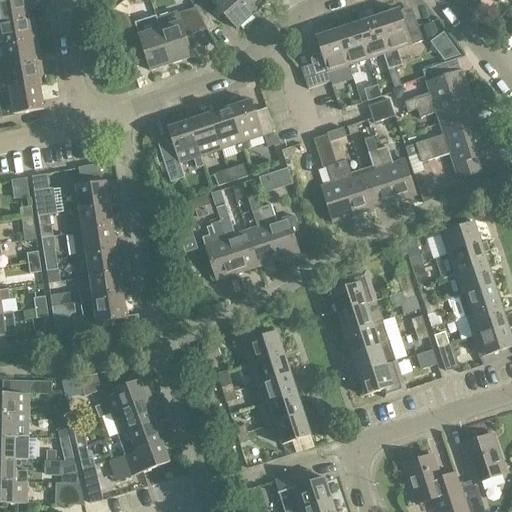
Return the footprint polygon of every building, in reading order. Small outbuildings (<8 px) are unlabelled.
[(0,0),(0,24),(28,19),(24,0),(0,0)] [(209,34),(219,28),(202,0),(192,0),(190,1),(209,34)] [(253,16),(238,0),(211,0),(211,1),(237,30),(253,16)] [(238,0),(253,16),(270,0),(238,0)] [(397,52),(423,43),(418,28),(406,32),(399,11),(378,18),(395,69),(402,66),(397,52)] [(160,30),(158,30),(170,66),(192,58),(177,13),(156,20),(160,30)] [(135,38),(128,16),(116,20),(124,42),(135,38)] [(395,69),(378,18),(356,25),(368,61),(383,56),(388,71),(395,69)] [(0,47),(2,47),(32,42),(31,34),(35,33),(33,19),(28,19),(0,24),(0,32),(1,37),(0,36),(0,47)] [(356,65),(368,61),(356,25),(335,32),(347,68),(349,68),(352,77),(359,75),(356,65)] [(170,66),(158,30),(138,37),(151,73),(170,66)] [(347,68),(335,32),(315,39),(321,54),(312,57),(310,61),(312,66),(315,75),(306,78),(304,79),(308,91),(331,84),(328,75),(347,68)] [(0,70),(6,70),(36,64),(32,42),(2,47),(5,60),(0,60),(0,70)] [(0,93),(10,92),(39,87),(38,79),(43,78),(41,64),(36,64),(6,70),(0,70),(0,93)] [(303,69),(306,78),(315,75),(312,66),(303,69)] [(426,83),(429,94),(404,103),(407,114),(416,111),(417,112),(418,111),(417,110),(469,93),(462,72),(426,83)] [(39,87),(10,92),(14,115),(43,111),(39,87)] [(378,87),(364,91),(368,103),(382,98),(378,87)] [(440,126),(476,114),(469,93),(417,110),(418,111),(417,112),(419,119),(436,114),(440,126)] [(388,100),(368,107),(373,124),(394,117),(388,100)] [(255,112),(251,101),(230,108),(244,150),(250,148),(247,141),(274,132),(267,108),(255,112)] [(244,150),(230,108),(210,115),(222,149),(235,145),(238,152),(244,150)] [(418,155),(482,134),(476,114),(440,126),(443,135),(414,145),(418,155)] [(210,115),(190,121),(201,156),(222,149),(210,115)] [(171,140),(158,144),(170,182),(184,177),(180,163),(193,159),(197,170),(204,167),(200,157),(201,156),(190,121),(167,129),(171,140)] [(343,129),(326,135),(327,136),(329,144),(346,138),(343,129)] [(458,181),(482,173),(478,159),(489,155),(482,134),(418,155),(421,164),(449,155),(458,181)] [(320,188),(321,191),(318,192),(315,195),(317,203),(322,204),(325,203),(332,224),(354,217),(342,181),(337,164),(336,165),(329,144),(327,136),(313,141),(322,170),(327,168),(332,185),(320,188)] [(375,210),(395,203),(378,151),(374,138),(364,141),(372,168),(362,172),(363,174),(375,210)] [(378,151),(395,203),(416,197),(414,193),(404,161),(393,165),(387,148),(378,151)] [(375,210),(363,174),(362,172),(350,175),(346,162),(337,164),(342,181),(354,217),(375,210)] [(76,163),(64,164),(65,179),(77,178),(76,163)] [(99,165),(79,169),(81,183),(102,179),(99,165)] [(243,165),(228,170),(229,171),(233,182),(248,177),(243,165)] [(216,175),(220,187),(233,183),(233,182),(229,171),(216,175)] [(76,187),(77,193),(80,210),(109,206),(106,182),(76,187)] [(36,207),(38,216),(49,215),(57,213),(53,189),(34,193),(36,207)] [(257,229),(248,232),(260,266),(279,260),(262,209),(261,209),(257,196),(247,199),(257,229)] [(212,216),(206,197),(179,206),(184,225),(212,216)] [(248,232),(234,236),(223,200),(215,202),(221,222),(238,273),(260,266),(248,232)] [(221,222),(215,202),(214,203),(220,223),(211,226),(211,227),(207,229),(209,237),(202,239),(206,251),(202,252),(200,255),(204,268),(207,269),(211,268),(215,281),(238,273),(221,222)] [(388,210),(391,220),(406,216),(403,205),(388,210)] [(83,233),(113,228),(109,206),(80,210),(70,212),(73,234),(83,233)] [(287,219),(276,223),(271,206),(262,209),(279,260),(299,254),(292,234),(299,232),(295,217),(288,220),(287,219)] [(21,219),(33,217),(31,208),(20,209),(21,219)] [(38,216),(39,227),(51,225),(49,215),(38,216)] [(21,219),(23,230),(34,228),(33,217),(21,219)] [(447,256),(482,244),(475,223),(441,234),(447,256)] [(188,226),(177,229),(182,245),(192,241),(188,226)] [(113,228),(83,233),(73,234),(77,257),(87,255),(116,251),(113,228)] [(482,244),(447,256),(454,276),(489,265),(485,254),(491,252),(488,243),(482,244)] [(43,252),(45,262),(56,260),(55,250),(43,252)] [(116,251),(87,255),(90,278),(120,274),(116,251)] [(26,254),(28,264),(40,262),(38,253),(26,254)] [(412,267),(422,264),(420,256),(410,259),(412,267)] [(45,262),(47,272),(58,270),(56,260),(45,262)] [(40,262),(28,264),(30,275),(41,273),(40,262)] [(422,264),(412,267),(417,280),(427,277),(422,264)] [(466,294),(466,295),(495,285),(489,265),(454,276),(460,296),(466,294)] [(338,314),(367,305),(367,304),(376,301),(369,281),(367,282),(364,272),(345,279),(348,287),(331,293),(338,314)] [(94,301),(100,300),(123,297),(120,274),(90,278),(92,291),(79,293),(81,303),(94,301)] [(401,287),(403,293),(413,290),(411,282),(410,282),(408,275),(398,278),(401,287)] [(467,317),(467,318),(502,307),(495,285),(466,295),(459,297),(465,317),(467,317)] [(416,296),(413,290),(403,293),(405,299),(416,296)] [(0,292),(0,315),(2,315),(0,302),(9,301),(8,291),(0,292)] [(423,299),(426,308),(436,305),(432,292),(422,296),(423,299)] [(50,297),(52,307),(70,305),(70,304),(63,305),(62,295),(50,297)] [(34,299),(35,310),(47,308),(45,297),(34,299)] [(83,317),(93,324),(127,319),(123,297),(100,300),(94,301),(81,303),(83,317)] [(345,335),(374,325),(383,322),(376,302),(367,305),(338,314),(345,335)] [(52,307),(53,317),(72,314),(70,305),(52,307)] [(397,318),(418,314),(417,305),(395,309),(397,318)] [(436,305),(426,308),(428,315),(438,311),(436,305)] [(467,318),(474,339),(508,327),(502,307),(467,318)] [(47,308),(35,310),(37,319),(48,318),(47,308)] [(2,315),(0,315),(0,338),(17,336),(13,313),(2,315)] [(414,326),(417,335),(427,331),(424,322),(423,323),(422,318),(412,321),(414,326)] [(390,342),(383,322),(374,325),(345,335),(352,356),(381,346),(390,343),(390,342)] [(511,356),(511,349),(511,348),(511,347),(511,338),(508,327),(474,339),(482,366),(511,356)] [(427,331),(417,335),(419,341),(429,337),(427,331)] [(257,338),(255,333),(240,338),(249,365),(284,354),(276,332),(257,338)] [(439,350),(452,346),(452,345),(449,346),(445,334),(434,337),(439,350)] [(358,376),(388,366),(397,364),(397,363),(390,343),(381,346),(352,356),(358,376)] [(460,368),(452,346),(439,350),(446,373),(460,368)] [(433,352),(418,357),(423,370),(437,366),(433,352)] [(256,386),(262,384),(290,374),(284,354),(249,365),(256,386)] [(388,366),(358,376),(365,396),(403,383),(397,364),(388,366)] [(221,385),(230,382),(228,373),(218,376),(221,385)] [(143,375),(124,382),(126,387),(114,391),(108,374),(79,379),(85,398),(101,392),(106,405),(96,409),(99,417),(109,413),(151,398),(143,375)] [(259,407),(297,395),(290,374),(262,384),(256,386),(262,406),(259,407)] [(52,395),(52,383),(20,383),(19,395),(0,394),(0,414),(29,415),(29,395),(52,395)] [(221,388),(224,396),(234,393),(231,384),(221,388)] [(234,393),(224,396),(226,403),(236,400),(234,393)] [(275,425),(304,416),(297,395),(259,407),(265,428),(275,425)] [(151,398),(109,413),(117,435),(128,431),(159,419),(154,407),(149,408),(147,402),(152,400),(151,398)] [(0,437),(16,438),(29,438),(29,415),(0,414),(0,437)] [(59,440),(69,438),(66,427),(63,415),(54,417),(57,429),(59,440)] [(304,416),(275,425),(282,445),(310,436),(304,416)] [(136,452),(162,442),(160,437),(165,435),(159,419),(128,431),(132,443),(122,447),(125,456),(136,452)] [(237,437),(247,434),(245,426),(235,429),(237,437)] [(247,434),(237,437),(239,444),(250,441),(247,434)] [(314,448),(310,436),(293,442),(297,453),(314,448)] [(492,436),(462,446),(470,471),(468,471),(473,485),(505,474),(492,436)] [(16,438),(0,437),(0,459),(15,460),(28,460),(29,438),(16,438)] [(62,449),(64,461),(74,459),(69,438),(59,440),(62,449)] [(75,440),(77,448),(86,446),(84,438),(75,440)] [(136,452),(125,456),(133,478),(170,464),(162,442),(136,452)] [(90,463),(86,446),(77,448),(81,465),(90,463)] [(449,511),(467,511),(456,475),(441,480),(432,455),(403,465),(416,504),(444,495),(449,511)] [(0,483),(15,484),(27,484),(27,473),(15,473),(15,460),(0,459),(0,483)] [(77,472),(74,459),(64,461),(67,474),(77,472)] [(284,511),(293,511),(297,511),(331,500),(324,478),(314,481),(310,470),(284,478),(275,481),(284,511)] [(103,502),(96,472),(83,475),(91,505),(103,502)] [(27,484),(15,484),(0,483),(0,504),(27,505),(27,484)] [(56,484),(55,506),(84,506),(80,485),(56,484)] [(485,511),(478,490),(463,495),(468,511),(485,511)] [(335,511),(331,500),(297,511),(335,511)]
